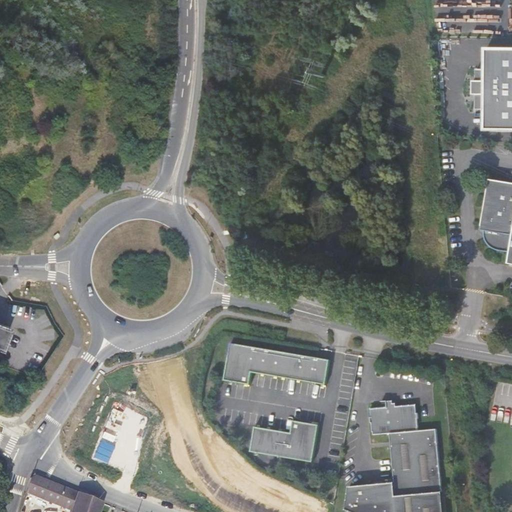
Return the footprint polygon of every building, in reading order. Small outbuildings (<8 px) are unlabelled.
[(511,48),(491,49),(491,70),(480,70),(480,81),(477,81),(477,94),(480,94),(480,113),(489,113),(489,128),(511,127),(511,48)] [(511,178),(489,174),(481,222),(484,222),(487,232),(493,241),(503,248),(511,250),(510,260),(511,260),(511,178)] [(0,351),(8,330),(0,327),(0,351)] [(328,385),(332,360),(249,346),(233,343),(226,380),(252,385),(254,372),(328,385)] [(399,406),(389,408),(371,409),(373,437),(392,436),(397,483),(343,488),(344,508),(351,511),(445,511),(444,494),(438,432),(420,433),(418,405),(399,406)] [(315,462),(321,425),(295,421),(293,433),(257,427),(253,452),(315,462)] [(77,492),(34,476),(30,478),(27,488),(72,506),(77,492)] [(99,511),(103,501),(77,492),(72,506),(70,511),(99,511)]
